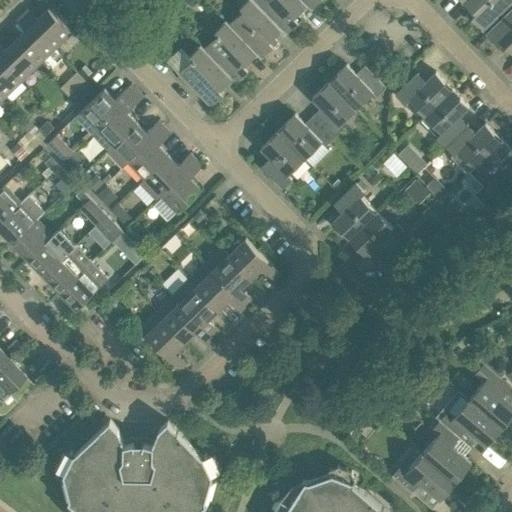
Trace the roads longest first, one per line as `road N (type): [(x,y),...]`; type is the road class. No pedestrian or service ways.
road 1 (residential): [(306,270),(305,280),(182,397),(106,396),(0,287)]
road 2 (residential): [(215,147),(367,0)]
road 3 (residential): [(215,147),(74,0)]
road 4 (residential): [(306,270),(307,240),(215,147)]
road 5 (residential): [(411,0),(511,104)]
